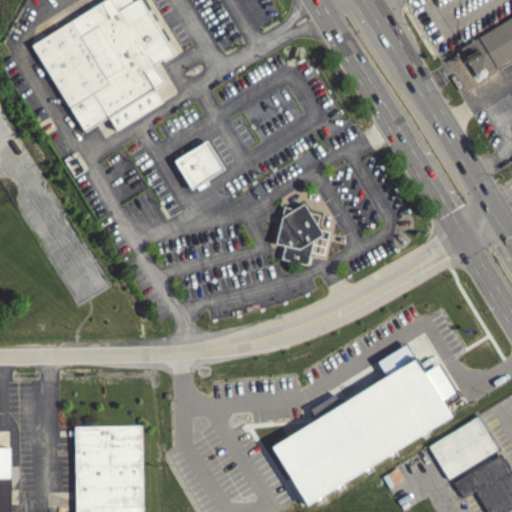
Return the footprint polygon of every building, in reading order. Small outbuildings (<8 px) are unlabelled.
[(102,0),(30,44),(84,131),(109,116),(118,130),(163,101),(154,87),(164,80),(154,64),(163,58),(166,61),(176,53),(141,0),(134,0),(133,1),(132,0),(102,0)] [(479,79),(486,75),(485,73),(511,56),(511,15),(459,48),(479,79)] [(172,159),(191,189),(225,168),(207,139),(172,159)] [(283,205),(275,242),(284,244),(281,258),(307,264),(310,251),(323,253),(328,231),(320,228),(317,221),(319,213),(310,211),(303,203),(294,208),(283,205)] [(412,363),(403,347),(374,365),(382,380),(336,409),(331,399),(308,414),(313,422),(267,451),(300,511),(449,420),(439,406),(453,397),(436,368),(419,376),(412,363)] [(428,445),(478,415),(497,448),(449,477),(428,445)] [(74,425),(74,511),(141,511),(141,424),(74,425)] [(0,511),(10,511),(9,446),(0,446),(0,511)] [(453,482),(501,452),(511,470),(511,507),(504,511),(488,511),(474,490),(463,497),(453,482)]
